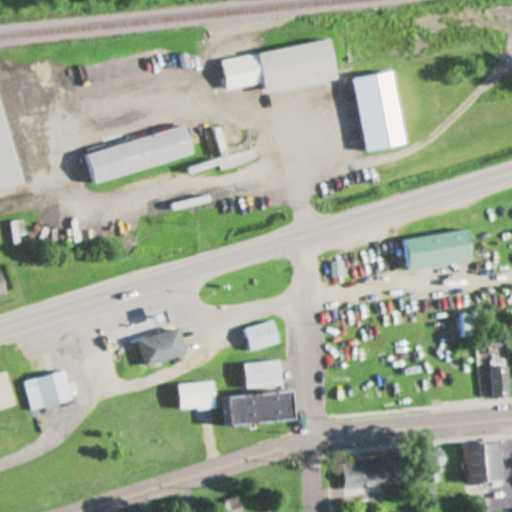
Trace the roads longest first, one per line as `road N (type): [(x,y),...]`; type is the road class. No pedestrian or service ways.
road 1 (primary): [(511,174),(0,331)]
road 2 (tertiary): [(82,511),(319,441),(511,420)]
road 3 (residential): [(320,511),(307,238)]
